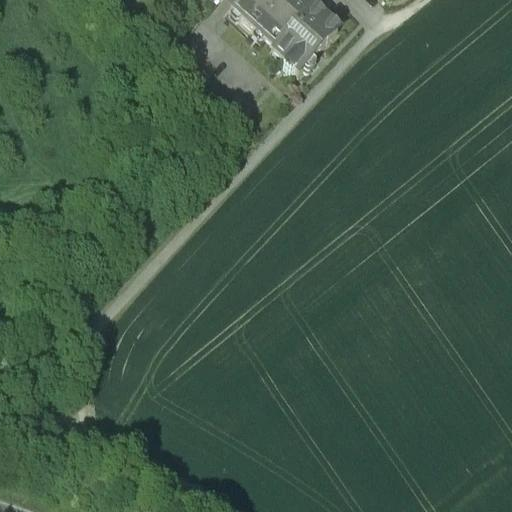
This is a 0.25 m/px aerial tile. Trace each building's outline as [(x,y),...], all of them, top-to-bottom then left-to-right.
[(273,53),(312,12),(314,10),(303,0),(240,0),(229,13),(272,53),(273,53)] [(312,12),(273,53),(272,53),(270,55),(284,68),(282,71),(282,74),(288,80),(291,80),(294,77),(297,80),(338,36),(312,12)] [(188,56),(180,46),(170,55),(179,65),(188,56)] [(180,67),(191,77),(202,65),(190,55),(180,67)] [(252,110),(237,97),(224,111),(239,124),(252,110)]
